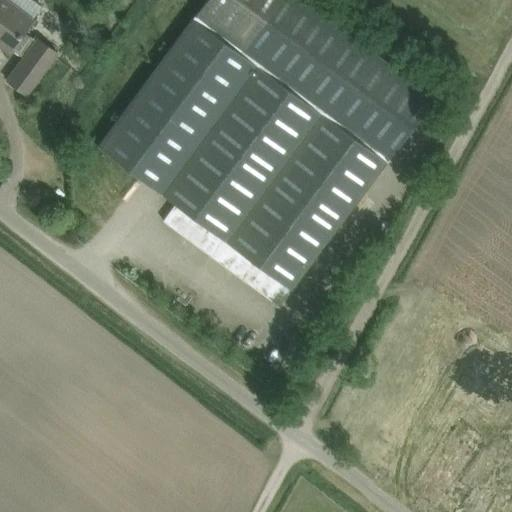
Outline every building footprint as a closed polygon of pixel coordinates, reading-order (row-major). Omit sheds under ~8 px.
[(31,19),(4,0),(0,0),(0,46),(6,52),(9,49),(21,58),(5,80),(24,95),(55,53),(36,39),(33,42),(21,33),(31,19)] [(434,95),(302,0),(203,0),(96,147),(173,204),(161,221),(263,296),(275,281),(289,291),(344,217),(357,227),(375,202),(362,192),(434,95)] [(289,291),(275,281),(263,296),(278,307),(289,291)] [(444,436),(423,463),(451,484),(449,487),(465,499),(490,467),(463,446),(461,449),(444,436)] [(511,511),(511,471),(489,511),(511,511)]
